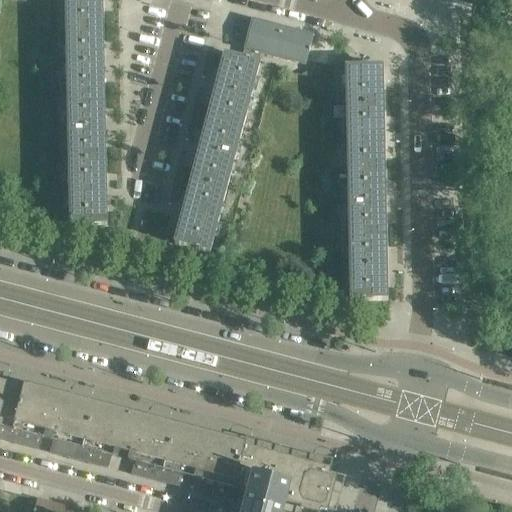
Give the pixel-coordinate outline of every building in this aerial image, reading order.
[(103,32),(102,11),(101,0),(65,0),(66,32),(103,32)] [(440,0),(490,13),(493,0),(440,0)] [(275,58),(282,29),(252,21),(244,50),(245,50),(261,54),(275,58)] [(306,66),(313,38),(282,29),(275,58),(306,66)] [(104,97),(103,45),(103,32),(66,32),(67,97),(104,97)] [(258,65),(261,54),(245,50),(242,60),(258,65)] [(258,65),(242,60),(224,56),(207,119),(243,128),(260,65),(258,65)] [(383,106),(383,86),(382,68),(345,68),(346,106),(383,106)] [(105,162),(104,112),(104,97),(67,97),(68,162),(105,162)] [(384,171),(383,118),(383,106),(346,106),(347,171),(384,171)] [(226,192),(243,128),(207,119),(191,182),(226,192)] [(107,227),(105,175),(105,162),(68,162),(70,228),(107,227)] [(386,236),(385,184),(384,171),(347,171),(349,236),(386,236)] [(218,223),(226,192),(191,182),(174,245),(210,254),(218,223)] [(387,301),(386,248),(386,236),(349,236),(350,302),(387,301)] [(0,426),(13,430),(24,391),(25,388),(0,381),(0,409),(1,410),(0,414),(0,426)] [(48,440),(59,400),(59,397),(25,388),(24,391),(13,430),(42,438),(48,440)] [(83,449),(93,409),(94,406),(59,397),(59,400),(48,440),(54,441),(83,449)] [(163,470),(174,430),(175,427),(135,417),(94,406),(93,409),(83,449),(112,456),(118,458),(120,452),(125,454),(130,455),(129,461),(135,462),(135,463),(163,470)] [(0,440),(10,443),(13,430),(0,426),(0,440)] [(198,479),(209,439),(209,437),(175,427),(174,430),(163,470),(192,478),(198,479)] [(39,451),(42,438),(13,430),(10,443),(39,451)] [(233,488),(243,449),(244,446),(209,437),(209,439),(198,479),(204,481),(233,488)] [(79,461),(83,449),(54,441),(50,454),(79,461)] [(108,469),(112,456),(83,449),(79,461),(108,469)] [(328,511),(337,475),(330,473),(330,472),(243,449),(233,488),(249,493),(253,476),(289,486),(285,502),(320,511),(320,510),(328,511)] [(160,483),(163,470),(135,463),(131,475),(160,483)] [(189,490),(192,478),(163,470),(160,483),(189,490)] [(282,511),(285,502),(289,486),(253,476),(249,493),(248,499),(245,498),(243,509),(245,510),(244,511),(282,511)] [(230,501),(233,488),(204,481),(200,493),(230,501)] [(49,511),(51,504),(38,501),(35,511),(49,511)]
